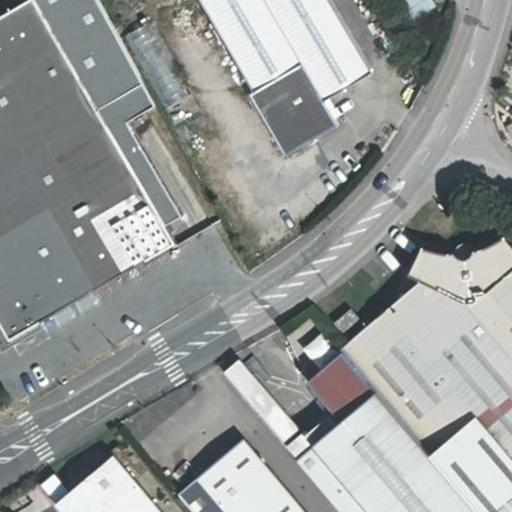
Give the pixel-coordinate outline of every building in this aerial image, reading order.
[(100,110),(35,0),(28,0),(0,16),(0,320),(12,339),(23,333),(30,329),(55,314),(72,304),(177,243),(166,224),(112,131),(100,110)] [(35,0),(100,110),(138,87),(88,0),(35,0)] [(325,100),(374,72),(331,0),(203,0),(257,90),(250,94),(286,155),(340,124),(325,100)] [(437,10),(430,0),(375,0),(398,35),(437,10)] [(150,107),(138,87),(100,110),(112,131),(130,121),(151,109),(150,107)] [(130,121),(112,131),(166,224),(184,214),(130,121)] [(297,461),(340,511),(511,511),(511,244),(505,236),(491,245),(485,248),(480,250),(475,251),(470,258),(463,259),(455,253),(443,253),(431,250),(424,247),(411,275),(423,281),(342,349),(345,352),(309,382),(343,422),(297,461)] [(78,315),(72,304),(55,314),(61,325),(78,315)] [(335,323),(343,333),(360,318),(352,308),(335,323)] [(33,333),(30,329),(23,333),(25,337),(33,333)] [(221,368),(281,439),(297,426),(237,354),(221,368)] [(307,511),(245,438),(199,478),(227,511),(307,511)] [(163,511),(116,455),(57,504),(64,511),(163,511)] [(49,496),(63,486),(52,472),(38,482),(49,496)] [(227,511),(199,478),(181,494),(195,511),(227,511)]
